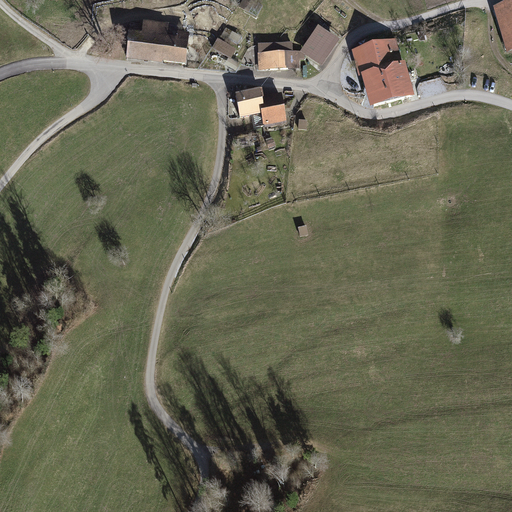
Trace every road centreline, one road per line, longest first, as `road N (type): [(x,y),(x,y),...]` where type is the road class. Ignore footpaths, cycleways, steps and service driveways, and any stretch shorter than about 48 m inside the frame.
road 1 (track): [(218,82),(222,125),(210,197),(167,283),(148,390),(203,465),(192,511)]
road 2 (unclassified): [(0,76),(65,63),(110,67),(93,101),(0,186)]
road 3 (track): [(503,0),(358,34),(324,91)]
road 4 (track): [(324,91),(375,119),(461,94),(511,105)]
road 5 (track): [(79,63),(91,42),(127,19),(208,23)]
